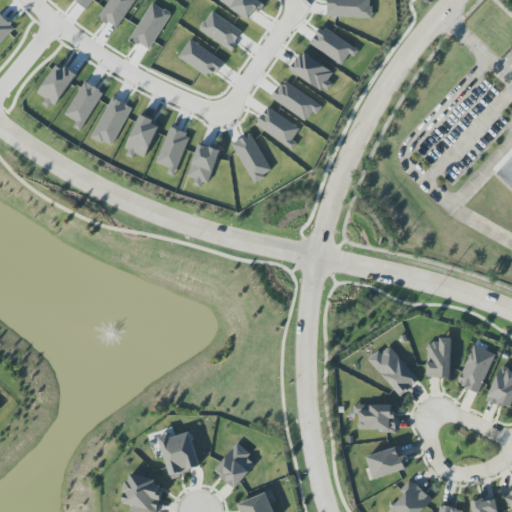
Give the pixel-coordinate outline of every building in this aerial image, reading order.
[(370,18),(370,0),(328,0),(328,17),(370,18)] [(242,33),(213,13),(201,30),(230,50),(242,33)] [(355,57),(359,51),(322,26),(310,43),(342,65),(350,54),(355,57)] [(209,77),(220,60),(191,41),(180,57),(209,77)] [(291,70),(326,94),(333,85),(328,81),(334,73),(304,52),(291,70)] [(54,108),(77,75),(59,63),(36,96),(54,108)] [(307,122),(313,112),(317,115),(323,106),(284,80),(272,99),(307,122)] [(82,128),(104,93),(85,82),(64,117),(82,128)] [(113,147),(132,107),(112,98),(93,138),(113,147)] [(257,125),(288,146),(299,129),(268,108),(257,125)] [(160,125),(141,116),(125,151),(145,160),(160,125)] [(157,163),(170,168),(168,173),(175,176),(191,136),(170,128),(157,163)] [(273,173),(251,134),(233,144),(255,183),(273,173)] [(188,176),(208,183),(220,151),(200,144),(188,176)] [(511,187),(498,174),(511,159),(511,187)] [(428,343),(427,378),(451,378),(452,338),(439,338),(439,343),(428,343)] [(370,360),(399,397),(418,382),(390,345),(370,360)] [(479,393),(495,354),(474,345),(457,384),(479,393)] [(487,400),(510,410),(511,405),(511,370),(502,366),(487,400)] [(395,405),(354,406),(354,414),(358,414),(359,431),(395,431),(395,405)] [(200,469),(190,432),(171,437),(169,434),(159,436),(170,477),(200,469)] [(255,465),(248,459),(251,455),(238,444),(214,472),(235,489),(255,465)] [(367,457),(374,480),(408,469),(401,446),(367,457)] [(157,511),(164,483),(129,475),(122,503),(132,506),(131,511),(157,511)] [(422,511),(433,500),(411,479),(402,490),(406,494),(388,511),(422,511)]
